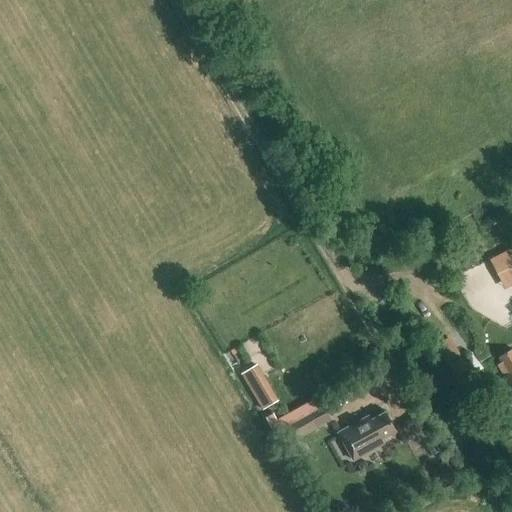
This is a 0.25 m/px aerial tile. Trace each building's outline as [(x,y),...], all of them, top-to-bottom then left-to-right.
[(511,213),(488,226),(494,237),(511,227),(511,213)] [(511,248),(489,260),(497,275),(511,266),(511,248)] [(437,342),(446,360),(463,352),(454,334),(437,342)] [(511,350),(498,359),(501,364),(497,366),(503,377),(501,378),(511,396),(511,350)] [(477,380),(465,358),(448,367),(460,389),(466,386),(474,401),(480,398),(477,391),(487,385),(483,376),(477,380)] [(262,411),(278,401),(256,364),(240,374),(262,411)] [(321,394),(294,409),(299,418),(326,403),(321,394)] [(287,444),(331,420),(323,406),(279,430),(287,444)] [(395,432),(385,414),(370,422),(368,417),(338,434),(353,461),(383,445),(381,440),(395,432)]
